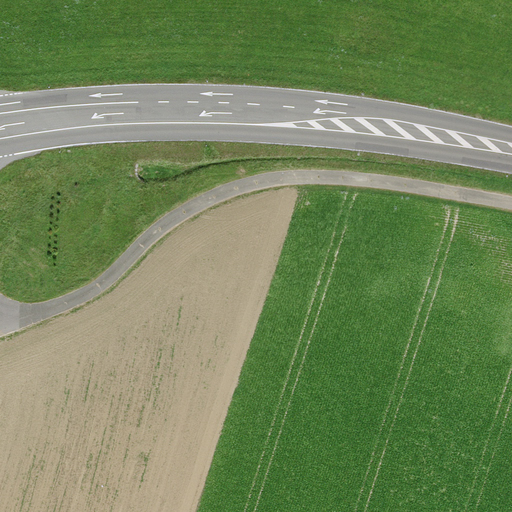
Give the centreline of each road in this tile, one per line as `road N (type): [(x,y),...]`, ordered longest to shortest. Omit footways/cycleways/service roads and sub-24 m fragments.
road 1 (track): [(0,324),(89,294),(170,224),(219,195),(273,181),(337,180),(511,208)]
road 2 (primary): [(0,127),(138,110),(264,115),(511,155)]
